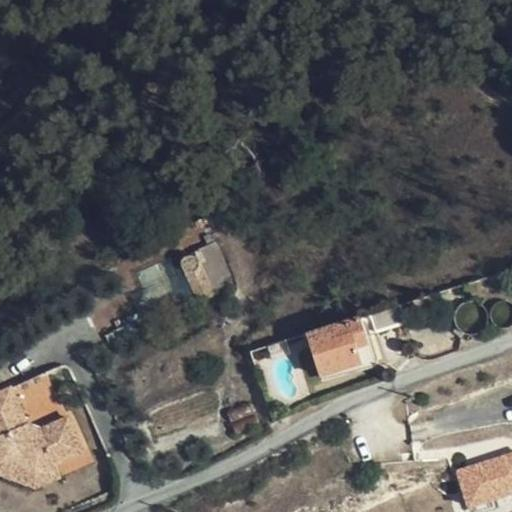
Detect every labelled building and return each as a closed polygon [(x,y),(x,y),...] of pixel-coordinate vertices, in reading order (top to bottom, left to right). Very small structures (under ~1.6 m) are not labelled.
[(225,242),(183,252),(194,295),(235,285),(225,242)] [(421,298),(424,310),(445,302),(442,291),(421,298)] [(445,302),(424,310),(427,318),(448,312),(445,302)] [(405,323),(400,305),(369,314),(375,332),(405,323)] [(373,359),(358,318),(309,333),(321,375),(373,359)] [(0,478),(52,464),(82,456),(60,385),(0,403),(0,478)] [(511,449),(456,467),(469,507),(511,493),(511,449)] [(52,464),(0,478),(0,492),(34,502),(57,482),(52,464)]
